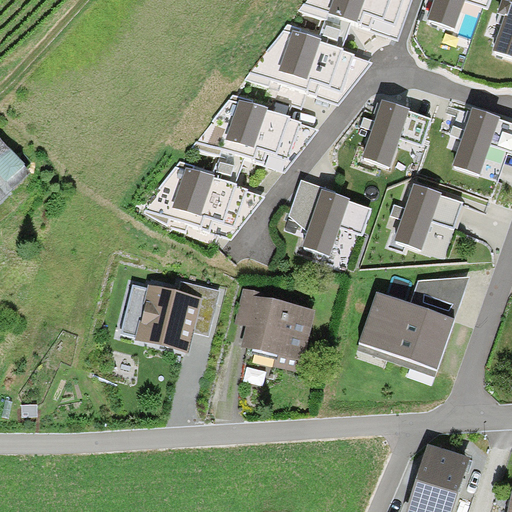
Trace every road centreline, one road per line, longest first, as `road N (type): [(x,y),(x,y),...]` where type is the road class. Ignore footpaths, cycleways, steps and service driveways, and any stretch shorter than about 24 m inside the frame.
road 1 (residential): [(511,101),(399,65),(382,69),(269,204),(256,243)]
road 2 (residential): [(463,422),(465,388),(511,241)]
road 3 (track): [(0,444),(161,439)]
road 4 (track): [(0,89),(86,0)]
